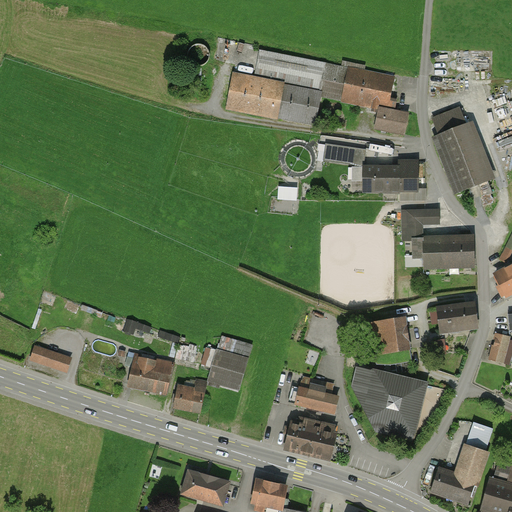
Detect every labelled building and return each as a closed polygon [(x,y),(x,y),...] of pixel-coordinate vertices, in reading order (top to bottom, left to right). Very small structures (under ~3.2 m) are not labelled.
[(260,51),(254,79),(284,85),(321,93),(327,64),(260,51)] [(321,93),(320,96),(380,108),(376,128),(404,134),(408,114),(395,112),(397,100),(389,99),(394,78),(364,72),(365,66),(349,63),(348,68),(327,64),(321,93)] [(233,75),(227,108),(278,118),(284,85),(254,79),(233,75)] [(321,93),(284,85),(278,118),(315,125),(320,96),(321,93)] [(488,181),(461,110),(434,121),(461,191),(488,181)] [(327,145),(325,160),(363,165),(365,151),(327,145)] [(364,180),(364,190),(417,191),(417,163),(400,163),(400,168),(354,167),(354,180),(364,180)] [(299,199),(299,185),(280,185),(280,199),(299,199)] [(437,210),(407,211),(407,239),(423,239),(422,224),(438,224),(437,210)] [(462,240),(415,241),(415,257),(424,257),(425,267),(474,266),(474,235),(470,235),(470,233),(462,233),(462,240)] [(511,236),(500,259),(504,262),(511,246),(511,236)] [(497,287),(502,298),(511,292),(511,267),(497,275),(502,285),(497,287)] [(474,304),(438,309),(441,332),(477,327),(474,304)] [(412,361),(405,318),(372,323),(378,363),(390,361),(390,364),(412,361)] [(181,338),(127,320),(124,332),(133,335),(136,329),(179,344),(181,338)] [(511,338),(498,335),(491,360),(509,365),(511,353),(505,351),(506,345),(509,345),(511,338)] [(197,350),(183,347),(181,357),(186,359),(186,361),(194,363),(197,350)] [(71,360),(35,348),(31,360),(67,372),(71,360)] [(239,390),(248,360),(217,350),(208,381),(239,390)] [(133,365),(129,385),(168,394),(175,364),(129,353),(127,364),(133,365)] [(426,385),(357,368),(353,386),(377,432),(412,441),(426,385)] [(300,389),(293,388),(290,402),(333,413),(337,398),(331,396),(334,385),(303,377),(300,389)] [(179,387),(175,408),(200,414),(207,383),(197,381),(195,390),(179,387)] [(288,420),(281,447),(328,458),(336,427),(304,419),(303,424),(288,420)] [(434,466),(427,490),(467,503),(484,450),(461,443),(452,472),(434,466)] [(511,467),(498,464),(494,480),(491,479),(482,510),(489,511),(511,511),(511,502),(510,502),(511,495),(511,467)] [(230,484),(189,471),(182,494),(223,506),(230,484)] [(288,486),(257,480),(253,504),(257,505),(255,511),(260,511),(263,511),(265,506),(277,508),(276,511),(298,511),(284,509),(288,486)]
